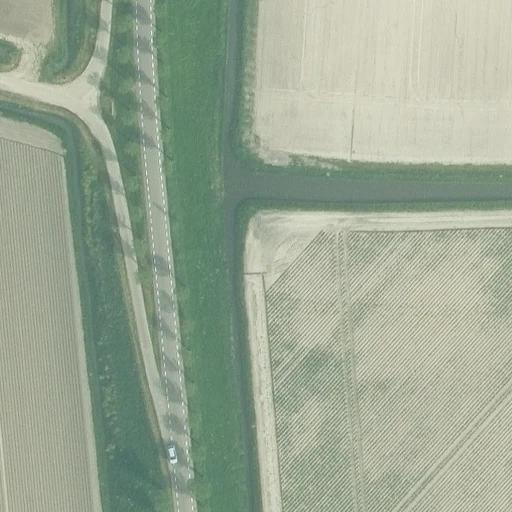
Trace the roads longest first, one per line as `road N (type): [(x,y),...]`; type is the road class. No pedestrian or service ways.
road 1 (tertiary): [(180,467),(144,0)]
road 2 (tertiary): [(180,467),(155,390),(114,176),(86,105)]
